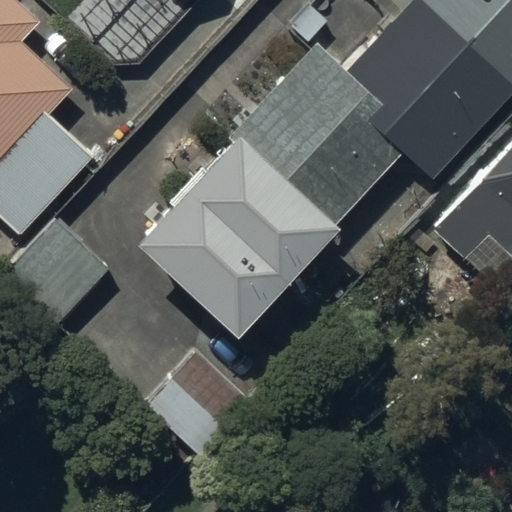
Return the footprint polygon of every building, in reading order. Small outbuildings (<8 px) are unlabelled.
[(36,16),(18,0),(0,0),(0,158),(71,84),(18,35),(36,16)] [(511,85),(511,0),(405,0),(345,66),(314,38),(133,234),(233,326),(399,146),(429,174),(511,85)] [(511,133),(428,223),(461,254),(485,228),(511,253),(511,133)] [(384,171),(249,322),(280,355),(419,201),(384,171)] [(104,264),(52,216),(3,268),(56,317),(104,264)] [(243,392),(193,347),(143,401),(193,446),(243,392)]
